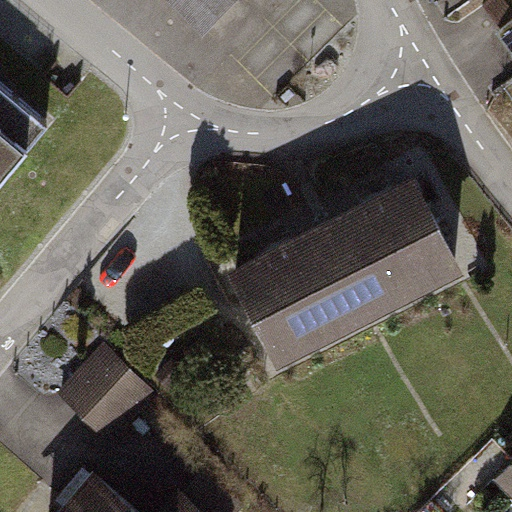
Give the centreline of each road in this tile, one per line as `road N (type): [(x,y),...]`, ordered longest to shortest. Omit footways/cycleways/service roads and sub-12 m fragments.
road 1 (residential): [(193,110),(0,344)]
road 2 (residential): [(193,110),(293,128),(373,107),(422,62)]
road 3 (residential): [(57,0),(193,110)]
road 4 (residential): [(422,62),(511,192)]
